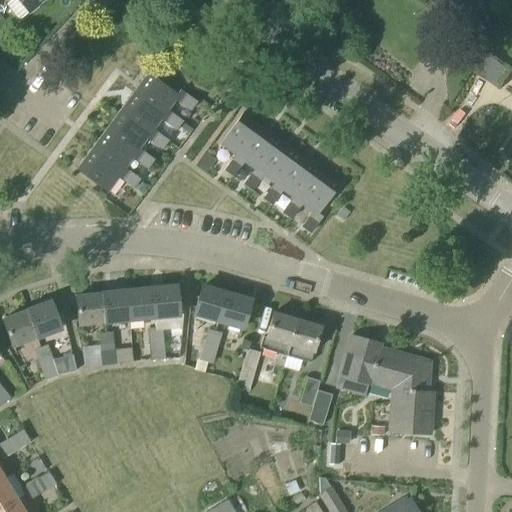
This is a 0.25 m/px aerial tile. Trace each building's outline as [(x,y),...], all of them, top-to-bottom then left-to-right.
[(20,0),(29,11),(42,0),(20,0)] [(190,112),(197,102),(180,90),(177,94),(148,73),(134,93),(163,114),(166,109),(173,99),(190,112)] [(176,131),(183,122),(166,109),(163,114),(134,93),(120,112),(149,133),(152,128),(159,119),(176,131)] [(161,150),(169,141),(152,128),(149,133),(120,112),(105,132),(134,153),(138,148),(145,138),(161,150)] [(235,155),(224,170),(233,178),(245,162),(240,158),(258,133),(259,131),(261,129),(241,115),(220,144),(235,155)] [(242,185),(252,192),(264,176),(259,172),(280,143),(261,129),(259,131),(258,133),(240,158),(245,162),(254,168),(242,185)] [(147,170),(154,160),(138,148),(134,153),(105,132),(91,151),(120,172),(124,167),(131,158),(147,170)] [(262,199),(271,206),(284,190),(279,186),(300,157),(280,143),(259,172),(264,176),(274,183),(262,199)] [(133,189),(140,179),(124,167),(120,172),(91,151),(77,171),(106,192),(117,177),(133,189)] [(199,166),(207,172),(214,162),(206,157),(199,166)] [(281,213),(291,221),(303,204),(298,200),(319,171),(300,157),(279,186),(284,190),(293,197),(281,213)] [(300,228),(310,235),(323,218),(318,215),(339,186),(319,171),(298,200),(303,204),(313,211),(300,228)] [(139,181),(133,188),(141,194),(146,187),(139,181)] [(151,289),(154,318),(179,315),(176,286),(151,289)] [(218,321),(226,294),(201,286),(193,314),(218,321)] [(129,320),(154,318),(151,289),(126,291),(129,320)] [(103,323),(129,320),(126,291),(100,294),(103,323)] [(78,325),(103,323),(100,294),(75,296),(78,325)] [(226,294),(218,321),(243,329),(251,301),(226,294)] [(26,311),(36,338),(61,329),(51,302),(26,311)] [(12,347),(36,338),(26,311),(2,320),(12,347)] [(286,357),(297,320),(273,313),(265,339),(262,338),(258,349),(286,357)] [(309,363),(313,353),(320,327),(297,320),(286,357),(309,363)] [(149,345),(162,344),(161,328),(147,329),(149,345)] [(212,364),(221,333),(207,329),(198,361),(199,362),(196,371),(203,373),(207,362),(212,364)] [(99,350),(113,349),(112,333),(98,334),(99,350)] [(351,336),(339,377),(368,385),(369,383),(392,389),(389,433),(429,435),(432,393),(427,393),(428,363),(402,355),(379,349),(380,344),(351,336)] [(162,344),(149,345),(150,361),(164,360),(162,344)] [(39,365),(52,360),(47,345),(33,350),(39,365)] [(113,349),(99,350),(101,366),(115,364),(113,349)] [(248,389),(258,353),(246,350),(236,386),(248,389)] [(72,356),(52,360),(57,375),(75,371),(72,356)] [(52,360),(39,365),(44,380),(57,375),(52,360)] [(311,408),(319,382),(306,378),(298,404),(311,408)] [(0,385),(0,406),(10,398),(0,385)] [(43,421),(54,444),(79,433),(69,409),(43,421)] [(370,427),(369,435),(382,436),(383,428),(370,427)] [(8,438),(16,451),(30,443),(22,430),(8,438)] [(348,432),(335,431),(334,444),(348,445),(348,432)] [(0,455),(2,459),(16,451),(8,438),(0,443),(0,455)] [(338,465),(339,446),(330,445),(329,465),(338,465)] [(34,481),(41,493),(55,485),(47,472),(34,481)] [(327,511),(345,511),(324,479),(318,478),(319,495),(318,496),(327,511)] [(0,510),(16,501),(3,480),(0,481),(0,510)] [(28,501),(41,493),(34,481),(20,489),(21,491),(14,495),(20,504),(27,500),(28,501)] [(414,511),(406,499),(384,511),(414,511)] [(232,511),(225,500),(205,511),(232,511)] [(22,511),(16,501),(0,510),(0,511),(22,511)]
